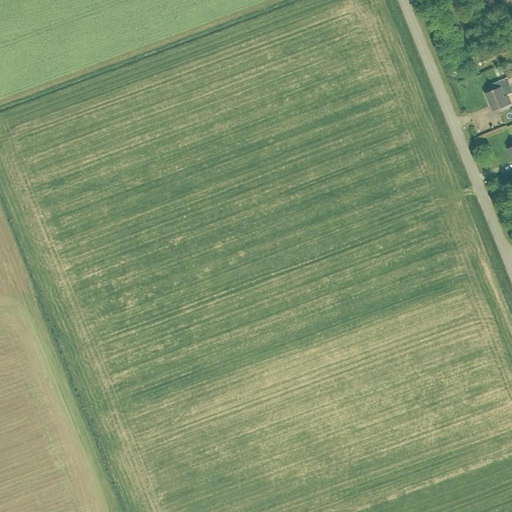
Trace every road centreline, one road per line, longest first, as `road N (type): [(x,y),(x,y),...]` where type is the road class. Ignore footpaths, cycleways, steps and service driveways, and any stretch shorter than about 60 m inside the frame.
road 1 (unclassified): [(511,270),(402,0)]
road 2 (track): [(116,511),(34,306)]
